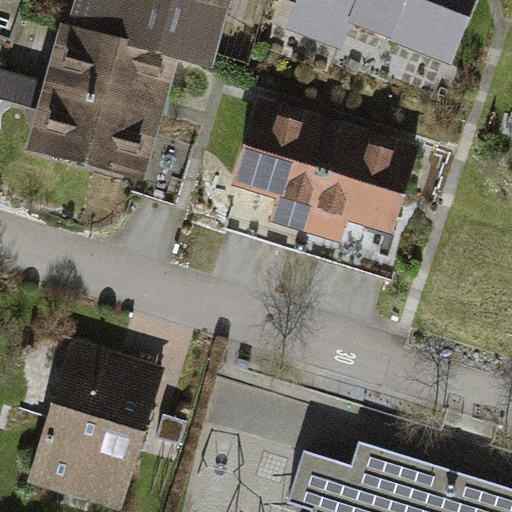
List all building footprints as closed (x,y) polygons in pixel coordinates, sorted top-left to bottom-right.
[(78,0),(73,23),(61,20),(29,152),(152,181),(181,63),(217,71),(234,0),(78,0)] [(313,0),(299,35),(356,59),(367,32),(468,74),(498,0),(313,0)] [(421,147),(258,97),(231,185),(275,199),(268,221),(333,241),(341,218),(393,235),(421,147)] [(135,511),(173,383),(76,354),(36,490),(111,511),(135,511)] [(342,465),(292,450),(276,505),(299,511),(511,511),(511,491),(349,443),(342,465)]
